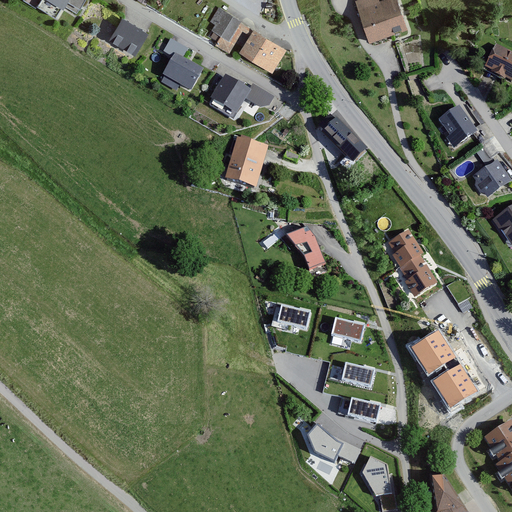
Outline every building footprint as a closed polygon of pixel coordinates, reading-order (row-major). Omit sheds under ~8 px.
[(43,0),(57,8),(62,0),(63,0),(76,8),(81,0),(43,0)] [(396,0),(382,0),(378,2),(377,0),(355,0),(354,0),(368,43),(406,32),(396,0)] [(227,41),(239,22),(221,12),(210,31),(227,41)] [(105,40),(132,57),(144,35),(118,18),(105,40)] [(218,37),(214,48),(226,54),(240,33),(247,36),(251,30),(239,22),(227,41),(218,37)] [(271,74),(285,51),(251,30),(247,36),(236,52),(271,74)] [(172,40),(164,52),(170,55),(177,44),(172,40)] [(511,82),(511,55),(494,47),(483,69),(511,82)] [(191,90),(203,70),(175,55),(164,75),(191,90)] [(236,115),(251,92),(226,76),(211,100),(236,115)] [(475,134),(457,108),(438,120),(447,132),(442,136),(452,149),(475,134)] [(363,149),(335,120),(319,137),(348,165),(363,149)] [(253,192),(267,150),(234,138),(220,183),(253,192)] [(508,183),(496,162),(470,179),(483,199),(508,183)] [(511,206),(492,221),(511,247),(511,246),(511,206)] [(309,271),(324,266),(315,242),(303,229),(283,237),(295,251),(309,271)] [(421,258),(408,233),(385,245),(398,270),(421,258)] [(428,268),(421,258),(398,270),(403,282),(428,268)] [(413,300),(437,284),(428,268),(403,282),(413,300)] [(309,311),(282,305),(279,320),(306,326),(309,311)] [(337,318),(333,333),(360,339),(363,324),(337,318)] [(456,357),(438,330),(412,347),(429,374),(456,357)] [(374,370),(347,362),(343,377),(370,384),(374,370)] [(478,391),(460,364),(434,381),(451,408),(478,391)] [(380,404),(352,397),(349,412),(376,418),(380,404)] [(511,429),(508,424),(480,440),(496,464),(511,451),(511,429)] [(337,442),(317,425),(309,434),(316,449),(334,459),(341,444),(337,442)] [(511,451),(496,464),(493,466),(506,483),(511,479),(511,451)] [(387,464),(371,456),(363,472),(376,495),(391,493),(387,464)] [(464,511),(441,475),(428,477),(431,511),(464,511)]
